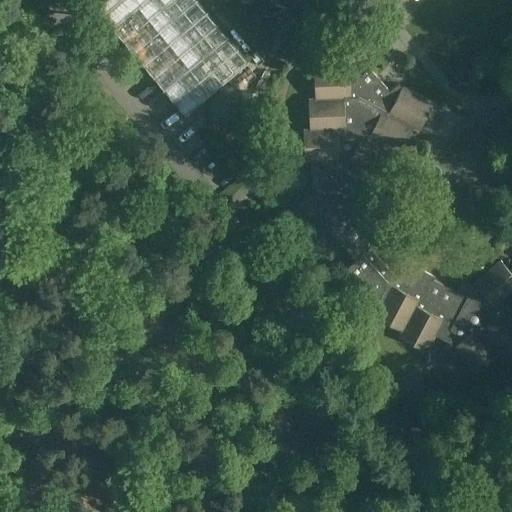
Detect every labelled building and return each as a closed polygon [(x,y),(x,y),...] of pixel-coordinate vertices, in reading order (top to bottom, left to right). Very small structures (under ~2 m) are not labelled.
[(184,114),(248,61),(196,0),(95,0),(92,3),(184,114)] [(434,277),(419,268),(405,281),(394,276),(368,248),(368,226),(380,225),(379,190),(380,190),(379,176),(393,152),(398,155),(413,128),(418,131),(434,102),(403,86),(402,86),(397,84),(389,90),(369,68),(361,75),(354,67),(350,68),(350,66),(314,68),(314,98),(309,98),(309,128),(304,128),(304,161),(311,160),(312,186),(317,191),(310,197),(309,195),(298,204),(310,217),(313,214),(355,260),(347,268),(378,302),(382,303),(374,316),(401,330),(398,337),(427,351),(436,336),(447,342),(443,351),(452,360),(458,354),(475,374),(499,354),(502,358),(511,349),(511,268),(510,270),(499,260),(474,283),(473,285),(462,280),(456,291),(432,279),(434,277)] [(240,150),(258,150),(260,93),(240,92),(240,150)] [(481,180),(495,189),(509,182),(510,167),(497,157),(483,164),(481,180)] [(443,444),(450,453),(469,438),(463,429),(443,444)]
